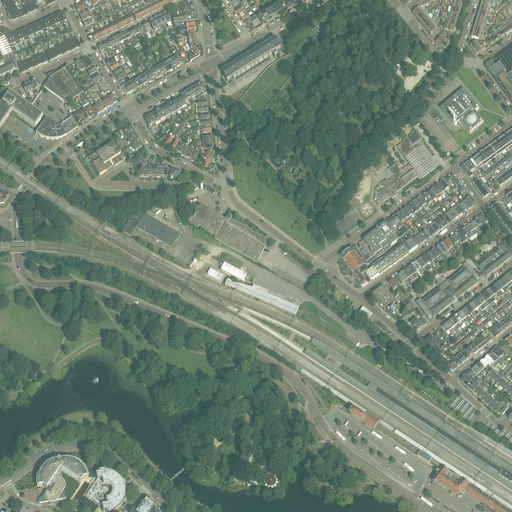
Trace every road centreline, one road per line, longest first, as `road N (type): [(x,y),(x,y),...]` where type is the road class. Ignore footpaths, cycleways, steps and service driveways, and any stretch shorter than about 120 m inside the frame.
road 1 (tertiary): [(411,495),(339,444),(300,384),(278,366),(109,292),(34,283),(18,263)]
road 2 (tertiary): [(149,484),(111,451),(81,442),(45,450),(3,479)]
road 3 (residential): [(359,297),(483,207)]
road 4 (residential): [(331,255),(454,166)]
road 5 (unclassified): [(319,266),(235,201),(228,179)]
road 6 (residential): [(410,341),(511,262)]
